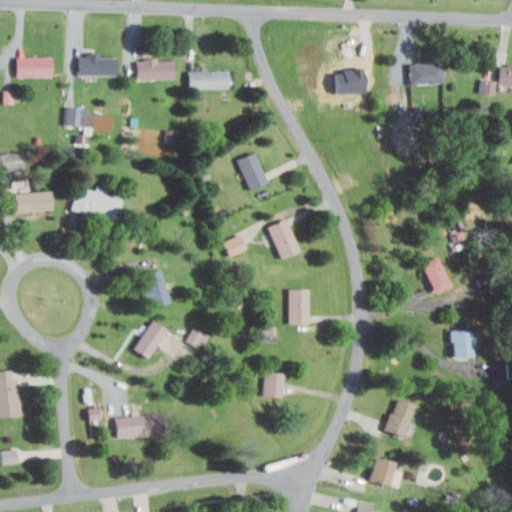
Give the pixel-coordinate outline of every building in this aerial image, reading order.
[(50,58),(50,74),(15,75),(14,58),(50,58)] [(114,58),(114,73),(78,73),(78,58),(114,58)] [(172,61),(172,79),(135,79),(135,61),(172,61)] [(407,64),(408,84),(442,82),(441,62),(407,64)] [(499,66),(497,83),(511,85),(511,63),(507,63),(506,67),(499,66)] [(223,71),(223,87),(187,87),(186,72),(223,71)] [(2,103),(14,103),(14,89),(3,89),(2,103)] [(86,112),(86,106),(66,105),(65,124),(93,125),(93,112),(86,112)] [(22,151),(0,151),(0,163),(1,163),(1,173),(23,172),(22,151)] [(236,160),(249,189),(265,182),(252,152),(236,160)] [(120,200),(112,222),(70,209),(77,186),(120,200)] [(204,190),(210,205),(222,201),(217,186),(204,190)] [(15,212),(51,210),(50,191),(14,193),(15,212)] [(267,226),(280,257),(297,250),(284,219),(267,226)] [(247,247),(240,232),(222,241),(229,256),(247,247)] [(421,262),(434,292),(450,285),(436,255),(421,262)] [(141,273),(151,306),(168,301),(158,268),(141,273)] [(288,288),(287,322),(306,323),(307,288),(288,288)] [(131,348),(145,358),(165,329),(150,320),(131,348)] [(208,334),(193,326),(185,340),(201,348),(208,334)] [(450,329),(451,354),(471,353),(470,329),(450,329)] [(0,370),(0,415),(14,415),(11,370),(0,370)] [(266,371),(264,394),(281,396),(283,373),(266,371)] [(413,405),(401,437),(385,431),(397,399),(413,405)] [(100,418),(98,406),(86,407),(88,419),(100,418)] [(113,418),(115,436),(162,431),(160,412),(113,418)] [(0,446),(0,461),(16,461),(14,446),(0,446)] [(372,458),(366,480),(385,485),(391,463),(372,458)] [(378,511),(354,511),(357,500),(371,502),(370,510),(378,511)]
